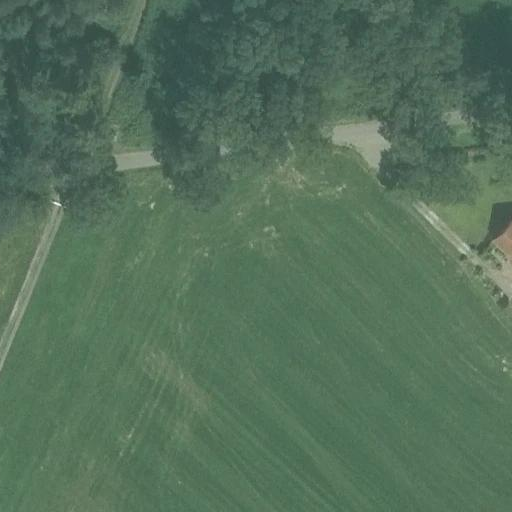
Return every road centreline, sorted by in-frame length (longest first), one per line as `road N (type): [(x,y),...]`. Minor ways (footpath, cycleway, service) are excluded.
road 1 (unclassified): [(0,185),(511,111)]
road 2 (track): [(140,0),(0,357)]
